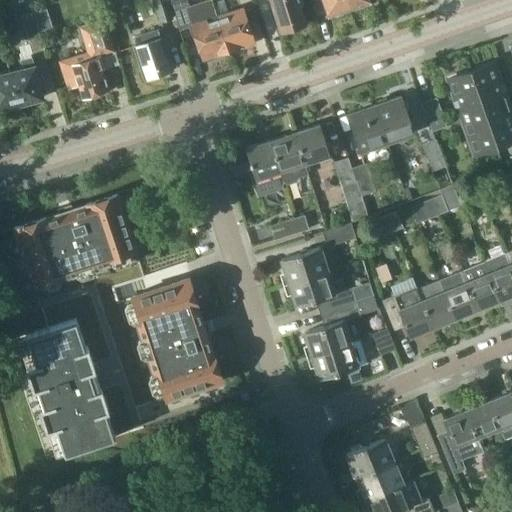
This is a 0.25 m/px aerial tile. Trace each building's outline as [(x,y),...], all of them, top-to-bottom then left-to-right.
[(154,0),(161,22),(173,18),(167,0),(154,0)] [(227,50),(212,2),(211,0),(203,0),(191,4),(190,0),(171,0),(176,15),(174,16),(179,30),(191,26),(203,58),(227,50)] [(223,0),(217,0),(212,2),(227,50),(253,43),(242,7),(242,5),(227,10),(223,0)] [(269,0),(279,32),(304,24),(298,3),(300,3),(299,0),(269,0)] [(347,11),(344,0),(322,0),(327,17),(347,11)] [(344,0),(347,11),(368,4),(367,0),(344,0)] [(31,44),(34,52),(34,53),(45,49),(34,12),(22,15),(31,43),(31,44)] [(81,26),(89,51),(60,60),(69,88),(80,84),(84,96),(87,96),(90,98),(96,96),(98,92),(109,89),(103,69),(105,68),(101,56),(116,51),(106,18),(81,26)] [(132,36),(135,44),(133,45),(144,77),(170,68),(165,53),(167,53),(161,36),(160,36),(157,28),(132,36)] [(20,53),(23,67),(11,70),(19,104),(44,97),(33,57),(32,57),(31,53),(34,52),(31,44),(31,43),(20,46),(21,53),(20,53)] [(470,70),(497,146),(511,140),(511,122),(510,123),(500,97),(504,95),(492,62),(470,70)] [(0,108),(19,104),(11,70),(0,72),(0,108)] [(470,70),(447,78),(474,154),(497,146),(470,70)] [(400,95),(372,105),(385,143),(414,132),(400,95)] [(430,131),(446,126),(436,97),(420,102),(430,131)] [(385,143),(372,105),(346,114),(359,152),(385,143)] [(318,124),(292,132),(303,165),(329,157),(318,124)] [(303,165),(292,132),(267,139),(282,183),(283,182),(284,182),(287,184),(295,182),(296,178),(307,174),(303,165)] [(434,138),(421,143),(432,171),(445,166),(434,138)] [(267,139),(244,147),(258,192),(279,186),(280,187),(281,187),(280,185),(282,183),(267,139)] [(362,195),(352,167),(348,157),(334,161),(353,221),(368,216),(362,195)] [(352,167),(362,195),(375,190),(366,163),(352,167)] [(486,177),(476,181),(483,197),(492,193),(486,177)] [(483,197),(476,181),(467,185),(473,201),(483,197)] [(466,192),(458,195),(461,205),(470,201),(466,192)] [(211,349),(198,309),(199,308),(190,279),(192,278),(187,261),(144,275),(117,193),(86,204),(87,205),(46,218),(46,217),(15,227),(48,328),(8,341),(47,460),(143,428),(137,408),(223,380),(212,349),(211,349)] [(440,195),(431,198),(437,214),(446,211),(440,195)] [(437,214),(431,198),(421,202),(428,218),(437,214)] [(386,215),(393,230),(403,226),(397,210),(386,215)] [(290,219),(295,233),(308,229),(303,215),(290,219)] [(393,230),(386,215),(378,218),(384,234),(393,230)] [(295,233),(290,219),(269,226),(274,240),(295,233)] [(349,223),(321,232),(326,247),(354,238),(349,223)] [(288,284),(326,272),(318,248),(280,260),(288,284)] [(511,270),(505,252),(482,261),(498,301),(511,295),(511,270)] [(482,261),(460,270),(477,309),(498,301),(482,261)] [(477,309),(460,270),(438,279),(454,319),(477,309)] [(326,272),(288,284),(296,308),(321,299),(325,312),(356,302),(351,288),(345,290),(341,280),(330,284),(326,272)] [(438,279),(417,287),(432,327),(454,319),(438,279)] [(417,287),(417,288),(416,286),(381,300),(393,330),(405,325),(410,336),(432,327),(417,287)] [(356,302),(325,312),(329,325),(304,333),(312,357),(350,344),(342,322),(360,316),(356,302)] [(386,328),(371,334),(380,356),(395,350),(386,328)] [(359,341),(350,344),(312,357),(319,380),(357,368),(357,367),(367,364),(359,341)] [(500,428),(504,439),(511,435),(511,394),(511,391),(488,400),(500,428)] [(477,437),(500,428),(488,400),(487,401),(466,409),(477,437)] [(477,437),(466,409),(446,417),(444,418),(448,429),(437,434),(453,473),(465,469),(461,459),(483,450),(477,437)] [(416,442),(431,436),(424,421),(409,427),(416,442)] [(431,436),(416,442),(422,457),(437,451),(431,436)] [(356,476),(393,461),(383,437),(346,453),(356,476)] [(402,483),(393,461),(356,476),(365,499),(402,483)] [(403,484),(402,483),(365,499),(370,511),(396,511),(400,510),(400,511),(432,511),(434,511),(428,497),(422,499),(414,479),(403,484)] [(511,499),(507,487),(498,491),(504,507),(511,504),(511,499)] [(504,507),(498,491),(488,495),(495,511),(504,507)]
